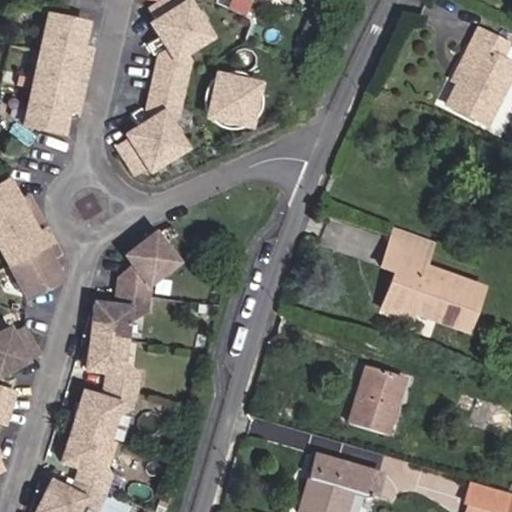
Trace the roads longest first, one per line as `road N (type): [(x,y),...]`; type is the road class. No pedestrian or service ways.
road 1 (residential): [(316,167),(199,511)]
road 2 (residential): [(88,205),(80,267),(7,511)]
road 3 (residential): [(316,167),(263,160),(168,201),(88,205)]
road 4 (residential): [(88,205),(93,129),(121,0)]
road 5 (residential): [(395,0),(341,95),(316,167)]
